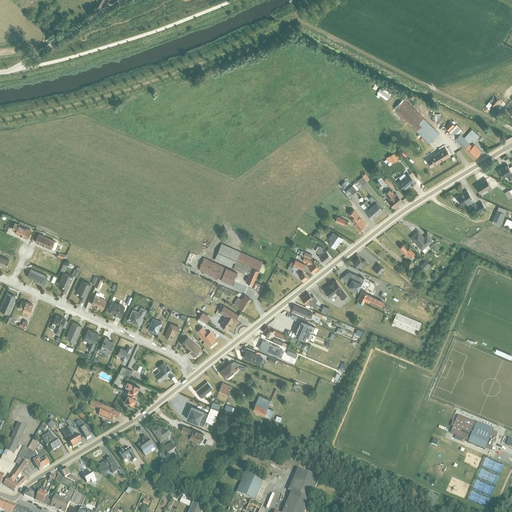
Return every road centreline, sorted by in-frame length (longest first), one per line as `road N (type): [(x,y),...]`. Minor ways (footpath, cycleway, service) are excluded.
road 1 (secondary): [(511,145),(402,212),(193,375)]
road 2 (unclassified): [(15,69),(234,0)]
road 3 (residential): [(193,375),(171,352),(0,276)]
road 4 (secondary): [(193,375),(15,497)]
road 5 (unclassified): [(122,0),(15,69)]
